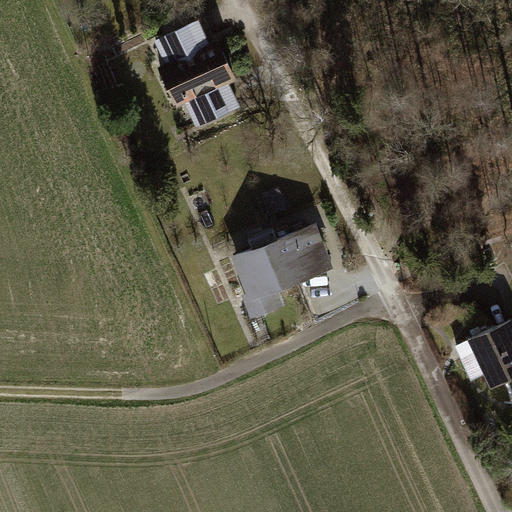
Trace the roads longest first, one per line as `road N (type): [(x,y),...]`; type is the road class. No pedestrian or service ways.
road 1 (residential): [(255,0),(496,511)]
road 2 (track): [(0,400),(167,397),(226,381),(394,293)]
